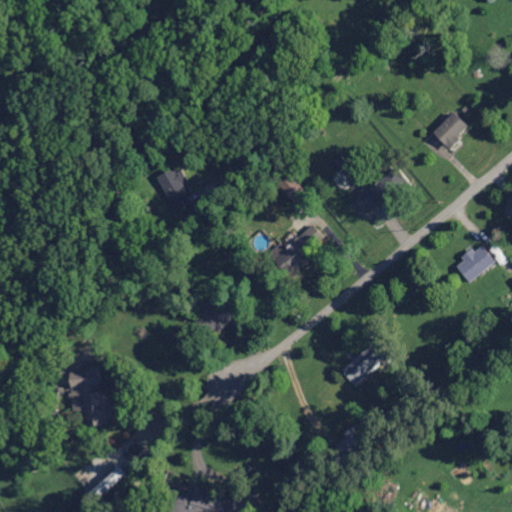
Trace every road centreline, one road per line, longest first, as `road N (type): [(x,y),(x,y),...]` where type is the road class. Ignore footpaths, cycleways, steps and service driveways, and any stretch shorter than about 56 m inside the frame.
road 1 (residential): [(423,0),(226,185)]
road 2 (residential): [(511,157),(320,316)]
